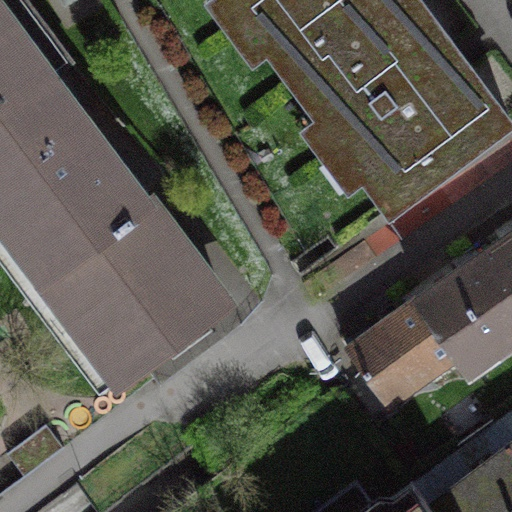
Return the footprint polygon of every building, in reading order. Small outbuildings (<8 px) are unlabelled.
[(72,59),(27,0),(0,0),(0,220),(119,382),(224,302),(145,196),(142,198),(51,76),(72,59)] [(233,0),(293,80),(400,0),(233,0)] [(419,0),(400,0),(293,80),(388,209),(509,119),(419,0)] [(511,275),(511,231),(491,246),(511,275)] [(470,368),(511,338),(511,275),(491,246),(347,347),(385,399),(457,350),(470,368)] [(511,511),(511,406),(413,477),(439,511),(511,511)] [(45,422),(6,451),(24,476),(63,447),(45,422)] [(439,511),(413,477),(376,505),(355,477),(307,511),(439,511)]
